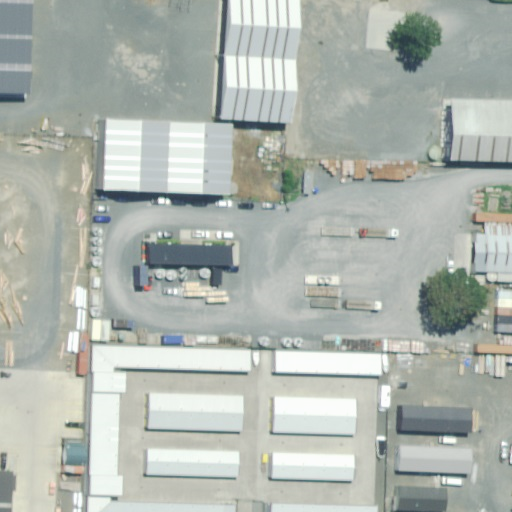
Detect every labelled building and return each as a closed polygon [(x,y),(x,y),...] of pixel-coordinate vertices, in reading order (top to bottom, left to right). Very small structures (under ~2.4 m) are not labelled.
[(31,0),(0,0),(0,88),(28,89),(31,0)] [(182,6),(178,0),(132,0),(144,24),(182,6)] [(277,0),(202,0),(197,107),(272,111),(277,0)] [(511,89),(421,85),(418,153),(511,157),(511,89)] [(208,111),(80,105),(76,184),(204,190),(208,111)] [(242,182),(227,181),(227,196),(241,196),(242,182)] [(260,203),(248,202),(247,212),(259,212),(260,203)] [(277,227),(278,206),(262,205),(260,226),(277,227)] [(511,220),(484,220),(483,232),(474,231),(472,269),(511,271),(511,220)] [(266,249),(262,249),(262,246),(252,246),(251,267),(261,267),(262,258),(265,259),(266,249)] [(252,272),(243,269),(237,290),(247,293),(252,272)] [(250,348),(91,341),(90,365),(110,366),(249,369),(250,348)] [(380,353),(274,350),(273,370),(379,374),(380,353)] [(511,362),(486,361),(485,386),(511,386),(511,362)] [(476,389),(477,365),(408,363),(407,387),(476,389)] [(112,366),(89,365),(83,495),(121,496),(122,473),(112,472),(115,392),(121,390),(122,372),(113,371),(112,366)] [(241,395),(146,392),(145,426),(240,430),(241,395)] [(354,397),(272,395),(271,432),(353,434),(354,397)] [(476,431),(476,406),(409,405),(408,429),(476,431)] [(237,450),(144,447),(143,473),(236,476),(237,450)] [(352,453),(270,450),(269,476),(351,479),(352,453)] [(422,511),(424,458),(400,457),(398,511),(422,511)] [(232,511),(233,502),(86,497),(85,511),(232,511)] [(373,511),(374,504),(269,501),(268,511),(373,511)]
